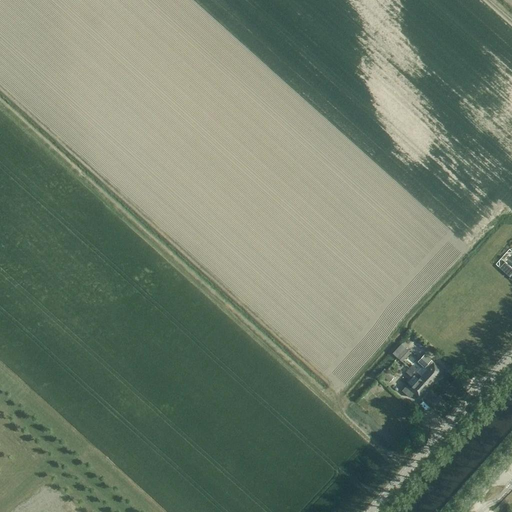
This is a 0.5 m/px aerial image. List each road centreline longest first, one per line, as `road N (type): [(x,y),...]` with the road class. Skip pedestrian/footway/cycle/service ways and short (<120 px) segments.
road 1 (track): [(0,105),(408,468)]
road 2 (unclassified): [(368,511),(511,352)]
